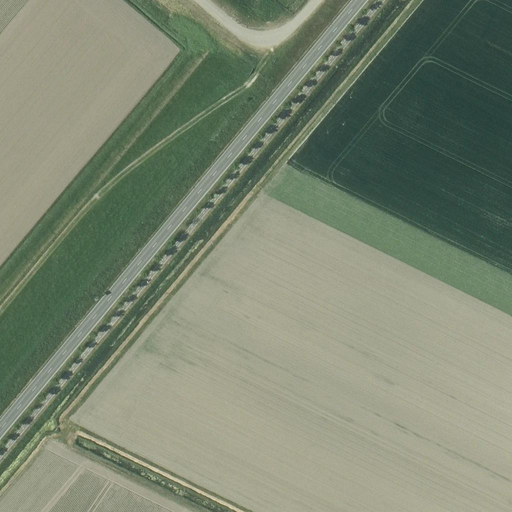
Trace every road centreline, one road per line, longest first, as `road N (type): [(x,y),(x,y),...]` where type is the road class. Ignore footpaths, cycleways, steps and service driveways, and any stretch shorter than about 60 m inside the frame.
road 1 (primary): [(0,429),(359,0)]
road 2 (track): [(281,34),(258,73),(92,201),(0,311)]
road 3 (unclassified): [(317,0),(289,29),(264,38),(237,29),(201,0)]
